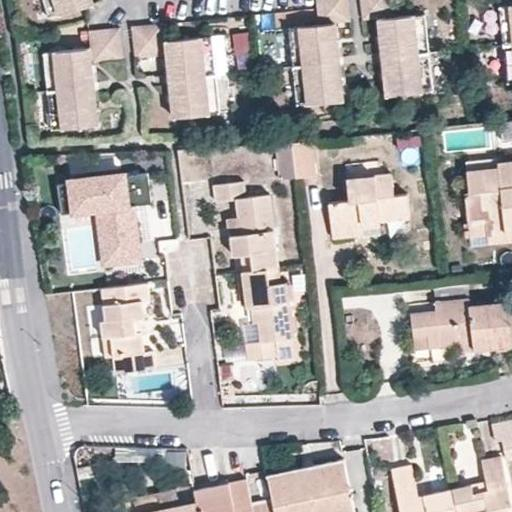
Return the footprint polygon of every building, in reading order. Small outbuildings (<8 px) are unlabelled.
[(38,0),(42,15),(86,2),(85,0),(38,0)] [(282,27),(286,67),(332,62),(328,24),(342,22),(340,0),(311,0),(314,24),(282,27)] [(371,45),(373,58),(418,53),(414,14),(383,17),(381,0),(353,0),(355,20),(368,19),(369,28),(371,45)] [(511,1),(489,4),(493,45),(511,42),(511,1)] [(160,64),(162,82),(209,77),(205,40),(159,44),(157,29),(126,33),(131,67),(160,64)] [(39,57),(43,96),(89,91),(87,72),(118,68),(114,34),(83,38),(85,53),(39,57)] [(511,43),(493,45),(497,82),(511,80),(511,43)] [(376,86),(377,95),(422,90),(418,54),(373,59),(374,71),(376,86)] [(332,63),(286,69),(289,105),(336,100),(332,63)] [(162,83),(167,121),(213,115),(209,78),(162,83)] [(43,96),(47,135),(93,130),(89,91),(43,96)] [(314,139),(294,140),(296,176),(318,174),(314,139)] [(294,140),(275,142),(279,177),(296,176),(294,140)] [(486,220),(488,231),(511,229),(511,160),(499,162),(500,167),(469,169),(471,190),(466,191),(469,221),(486,220)] [(138,257),(124,170),(62,179),(68,218),(95,214),(102,263),(138,257)] [(349,199),(330,200),(334,231),(364,228),(365,234),(381,233),(380,220),(411,217),(408,192),(395,194),(392,173),(347,177),(349,199)] [(240,254),(242,270),(281,265),(271,191),(248,194),(246,179),(214,183),(217,201),(236,199),(238,214),(229,215),(234,254),(240,254)] [(261,339),(246,341),(249,359),(278,355),(277,340),(295,337),(287,279),(283,280),(281,265),(242,270),(247,307),(257,305),(259,321),(261,339)] [(106,318),(101,319),(103,337),(112,337),(117,370),(156,366),(154,349),(145,349),(142,332),(137,332),(136,319),(146,318),(143,300),(152,299),(149,282),(101,287),(106,318)] [(473,341),(474,349),(511,344),(511,332),(509,300),(471,305),(470,297),(436,301),(437,308),(412,312),(414,333),(429,332),(431,345),(473,341)] [(453,486),(458,511),(511,511),(511,501),(502,454),(482,458),(488,487),(474,491),(472,482),(453,486)] [(269,474),(277,511),(356,511),(344,457),(269,474)] [(412,463),(392,467),(402,511),(458,511),(453,486),(419,494),(412,463)] [(246,475),(251,500),(267,496),(262,471),(246,475)] [(144,511),(252,511),(246,478),(194,489),(196,500),(144,511)]
